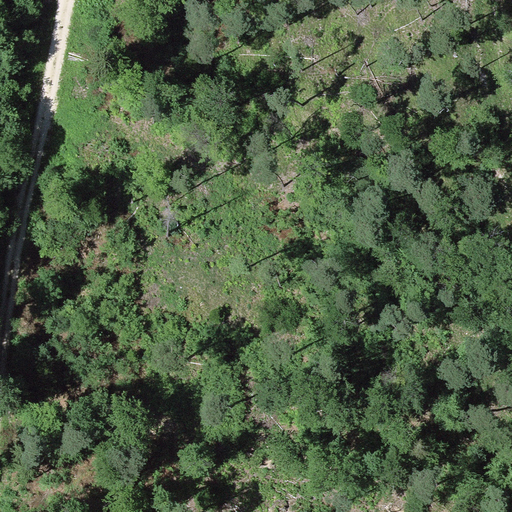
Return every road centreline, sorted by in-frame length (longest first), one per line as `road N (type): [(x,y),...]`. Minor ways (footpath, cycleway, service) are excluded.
road 1 (track): [(0,374),(8,278),(69,0)]
road 2 (track): [(511,151),(483,0)]
